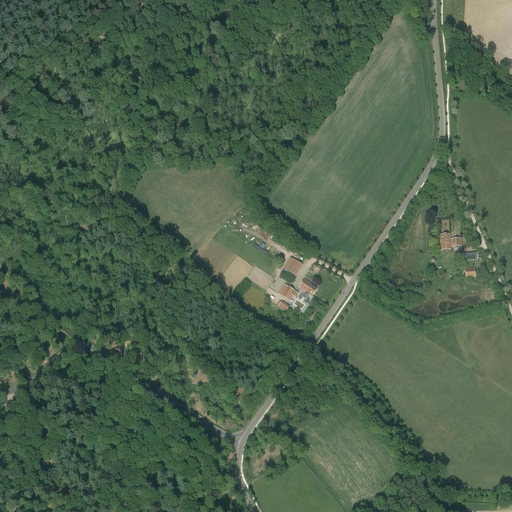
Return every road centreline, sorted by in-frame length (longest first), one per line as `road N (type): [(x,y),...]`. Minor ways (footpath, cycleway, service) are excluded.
road 1 (secondary): [(241,443),(440,144),(433,0)]
road 2 (unclassified): [(241,443),(90,346),(64,350),(22,388)]
road 3 (track): [(241,487),(11,511)]
road 4 (track): [(436,507),(355,389),(309,356)]
road 5 (track): [(445,154),(511,312)]
road 6 (track): [(124,370),(108,511)]
